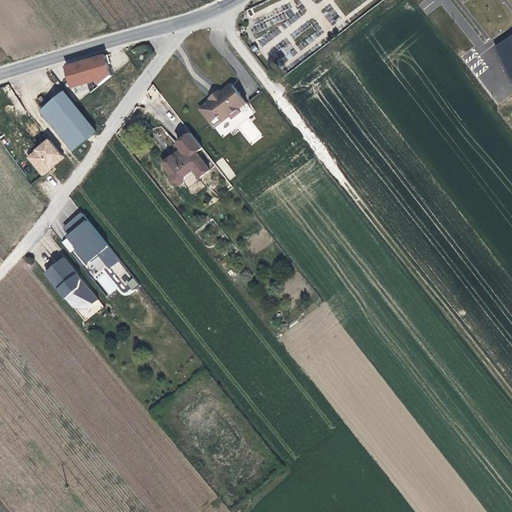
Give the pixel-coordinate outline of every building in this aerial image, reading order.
[(511,35),(495,43),(511,85),(511,35)] [(105,54),(62,64),(68,88),(111,78),(105,54)] [(216,121),(219,125),(227,119),(228,120),(231,120),(237,116),(237,113),(236,112),(243,107),(229,87),(218,96),(208,103),(197,111),(208,126),(216,121)] [(208,103),(218,96),(216,93),(206,101),(208,103)] [(67,153),(91,135),(61,96),(38,114),(67,153)] [(212,131),(219,125),(216,121),(208,126),(212,131)] [(201,152),(190,137),(176,148),(180,154),(182,156),(174,163),(172,160),(161,168),(170,180),(169,186),(172,190),(178,191),(182,188),(181,182),(190,175),(197,184),(208,176),(194,158),(201,152)] [(41,177),(64,158),(48,138),(25,156),(41,177)] [(182,156),(180,154),(172,160),(174,163),(182,156)] [(215,162),(229,180),(236,175),(222,157),(215,162)] [(64,239),(107,296),(118,288),(106,271),(111,267),(118,277),(127,271),(82,211),(62,226),(69,235),(64,239)] [(81,306),(86,312),(96,304),(86,292),(77,291),(78,288),(72,281),(75,278),(62,261),(43,276),(72,311),(78,306),(81,306)] [(133,277),(126,283),(132,290),(139,284),(133,277)] [(77,291),(86,292),(75,278),(72,281),(78,288),(77,291)] [(78,318),(86,312),(81,306),(78,306),(72,311),(78,318)]
